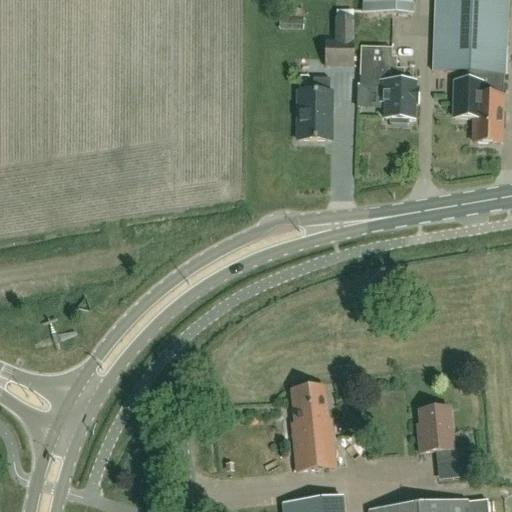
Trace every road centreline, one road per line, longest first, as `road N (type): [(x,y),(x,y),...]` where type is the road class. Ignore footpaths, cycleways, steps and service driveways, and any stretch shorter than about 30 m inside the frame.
road 1 (secondary): [(378,221),(276,222),(210,257),(139,310),(62,414)]
road 2 (secondary): [(82,425),(142,338),(212,281),(378,221)]
road 3 (secondary): [(378,221),(511,198)]
